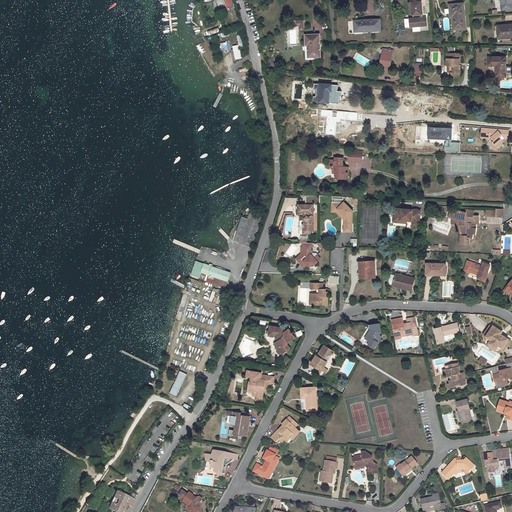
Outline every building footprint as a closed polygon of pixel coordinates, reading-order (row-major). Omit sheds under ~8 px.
[(231,0),(223,0),(228,9),(234,6),(231,0)] [(511,0),(501,0),(502,10),(511,8),(511,0)] [(421,1),(412,2),(412,3),(412,14),(412,15),(414,15),(414,18),(410,19),(410,27),(426,26),(425,18),(421,18),(421,15),(422,15),(421,1)] [(464,4),(450,5),(450,13),(452,13),(454,29),(466,28),(464,4)] [(444,29),(452,27),(450,17),(442,18),(444,29)] [(294,19),(294,26),(298,26),(298,30),(304,30),(304,19),(294,19)] [(380,19),(354,21),(355,29),(363,29),(363,31),(381,30),(380,19)] [(511,24),(497,26),(498,38),(504,38),(504,36),(511,35),(511,24)] [(207,36),(219,31),(218,27),(206,31),(207,36)] [(232,46),(235,60),(246,57),(240,34),(237,35),(239,45),(232,46)] [(319,34),(306,35),(306,43),(320,43),(319,34)] [(231,49),(230,41),(220,42),(221,50),(231,49)] [(319,45),(320,44),(320,43),(306,43),(306,45),(309,45),(310,57),(320,57),(319,45)] [(383,60),(382,65),(390,66),(393,50),(384,49),(382,60),(383,60)] [(460,53),(447,53),(447,65),(450,65),(450,72),(451,72),(451,76),(460,76),(460,72),(461,72),(461,65),(460,65),(460,53)] [(506,57),(488,57),(488,65),(496,65),(496,77),(506,77),(506,71),(510,71),(510,66),(506,66),(506,57)] [(247,66),(239,69),(242,80),(251,77),(247,66)] [(317,81),(317,87),(318,87),(317,102),(327,103),(327,96),(330,93),(340,94),(341,82),(317,81)] [(335,119),(332,118),(332,117),(327,117),(327,118),(326,119),(325,135),(335,136),(335,129),(349,130),(349,120),(336,119),(335,119)] [(488,137),(491,137),(494,140),(492,141),(495,144),(495,148),(498,148),(502,145),(502,139),(504,138),(508,138),(508,130),(482,128),(481,136),(485,136),(486,136),(488,136),(488,137)] [(370,173),(371,157),(362,157),(362,163),(350,162),(349,175),(360,176),(361,172),(370,173)] [(330,160),(329,167),(336,167),(336,178),(348,179),(348,173),(345,173),(345,169),(343,169),(343,158),(335,158),(335,160),(330,160)] [(351,212),(352,211),(343,202),(341,203),(341,197),(331,197),(330,209),(331,209),(336,208),(345,218),(351,212)] [(312,222),(312,215),(312,213),(312,205),(303,205),(296,206),(297,213),(303,213),(304,216),(303,216),(303,220),(304,220),(304,222),(302,225),(302,226),(303,227),(303,230),(310,231),(312,230),(312,224),(311,223),(312,222)] [(335,212),(343,220),(343,224),(351,224),(351,212),(345,218),(336,208),(331,209),(330,209),(330,212),(335,212)] [(414,210),(395,208),(394,220),(394,222),(399,222),(400,221),(400,220),(406,220),(413,221),(413,223),(413,224),(417,224),(417,223),(418,222),(419,222),(420,211),(419,210),(418,209),(415,209),(414,210)] [(496,209),(496,217),(502,218),(502,216),(504,216),(504,209),(496,209)] [(469,244),(469,238),(472,238),(473,234),(475,234),(476,228),(476,224),(472,224),(472,223),(469,223),(469,221),(479,221),(479,216),(473,215),(473,210),(468,210),(468,214),(466,214),(466,213),(454,210),(453,217),(465,220),(465,224),(460,224),(461,236),(460,244),(469,244)] [(251,247),(261,218),(249,213),(247,219),(240,217),(232,241),(251,247)] [(313,243),(304,243),(304,246),(302,248),(302,249),(304,250),(303,254),(300,257),(299,256),(296,259),(296,263),(300,263),(303,267),(306,264),(308,266),(313,266),(320,259),(317,255),(318,255),(317,254),(316,253),(314,253),(312,253),(312,254),(311,249),(311,248),(313,246),(313,243)] [(375,261),(362,261),(362,273),(363,273),(363,278),(375,278),(375,261)] [(467,261),(464,271),(469,272),(470,270),(479,274),(477,278),(484,281),(490,265),(483,262),(482,266),(467,261)] [(427,263),(426,275),(445,275),(446,264),(427,263)] [(227,282),(230,272),(203,264),(200,273),(227,282)] [(396,273),(393,284),(402,286),(401,288),(412,290),(415,278),(396,273)] [(313,293),(313,301),(317,301),(317,305),(322,305),(322,304),(327,301),(328,292),(325,292),(326,289),(322,289),(323,283),(311,283),(311,289),(317,289),(316,293),(313,293)] [(418,334),(415,318),(407,319),(407,323),(403,324),(402,318),(392,320),(395,338),(401,336),(401,335),(407,334),(407,333),(412,332),(412,334),(413,336),(418,334)] [(367,335),(365,339),(367,340),(371,342),(368,345),(374,348),(380,338),(378,337),(380,335),(381,332),(380,323),(370,325),(371,329),(369,331),(367,335)] [(457,323),(434,329),(438,342),(445,340),(453,338),(454,336),(454,333),(459,332),(457,323)] [(490,325),(483,335),(484,340),(486,340),(488,338),(487,336),(492,327),(490,325)] [(281,328),(269,326),(267,335),(274,336),(277,341),(273,343),(276,348),(276,351),(278,353),(281,354),(289,348),(286,343),(294,337),(287,329),(283,332),(280,332),(281,328)] [(502,336),(501,333),(502,333),(501,330),(495,326),(492,327),(487,336),(488,338),(491,340),(488,343),(496,349),(499,345),(502,347),(508,338),(504,336),(502,336)] [(504,352),(511,340),(508,338),(502,347),(501,350),(504,352)] [(324,345),(320,352),(322,353),(319,357),(316,355),(311,364),(321,371),(327,362),(324,360),(326,355),(332,354),(334,351),(324,345)] [(452,364),(445,366),(446,369),(445,370),(446,375),(448,375),(448,376),(450,376),(451,380),(449,380),(451,387),(456,386),(456,385),(460,384),(460,385),(466,383),(463,372),(460,373),(458,366),(453,368),(452,364)] [(507,379),(509,377),(511,376),(511,370),(511,367),(500,370),(501,373),(494,375),(496,381),(498,380),(499,384),(502,383),(505,385),(508,384),(507,379)] [(179,370),(169,393),(177,396),(186,373),(179,370)] [(248,370),(247,376),(252,377),(251,382),(250,381),(248,391),(253,392),(253,396),(257,396),(262,397),(264,389),(265,385),(268,384),(273,383),(274,377),(261,374),(262,373),(248,370)] [(315,387),(301,388),(302,398),(306,398),(307,411),(317,410),(315,387)] [(472,419),(470,409),(468,399),(457,402),(459,412),(460,412),(462,421),(472,419)] [(511,401),(510,401),(510,402),(500,399),(498,408),(509,411),(508,414),(507,418),(511,419),(511,401)] [(232,430),(231,437),(238,438),(238,439),(239,440),(240,440),(241,440),(242,439),(243,436),(246,437),(250,416),(241,415),(241,413),(227,410),(226,415),(232,416),(231,425),(236,426),(235,431),(232,430)] [(295,437),(294,436),(299,431),(295,428),(298,425),(290,417),(282,425),(283,426),(279,430),(271,438),(276,443),(278,440),(280,438),(284,441),(288,437),(290,439),(292,440),(295,437)] [(496,450),(497,456),(498,456),(499,459),(486,461),(487,468),(489,468),(490,471),(491,472),(494,472),(495,471),(494,467),(497,467),(497,466),(498,466),(499,465),(498,462),(499,461),(503,461),(504,468),(511,467),(508,448),(496,450)] [(207,455),(206,462),(212,463),(211,467),(215,468),(215,472),(218,473),(222,473),(224,462),(226,463),(229,463),(234,459),(235,455),(213,451),(213,456),(207,455)] [(268,451),(264,459),(267,460),(264,464),(266,465),(264,468),(257,465),(253,472),(266,478),(270,471),(272,473),(279,459),(275,457),(275,455),(268,451)] [(370,475),(374,474),(374,472),(378,471),(379,471),(377,464),(374,462),(373,459),(372,459),(372,457),(373,457),(373,456),(365,451),(362,452),(362,455),(355,456),(355,457),(353,458),(355,467),(360,466),(365,465),(368,467),(369,471),(370,475)] [(408,471),(412,468),(412,469),(419,464),(413,457),(407,461),(406,460),(397,467),(404,476),(409,472),(408,471)] [(468,472),(475,465),(467,458),(465,460),(462,460),(458,460),(456,458),(448,467),(449,468),(444,473),(449,479),(454,473),(453,472),(457,468),(458,469),(465,469),(468,472)] [(322,471),(321,477),(323,477),(322,482),(332,484),(333,477),(332,476),(332,474),(335,474),(337,463),(326,461),(324,472),(322,471)] [(218,473),(217,478),(224,479),(226,463),(224,462),(222,473),(218,473)] [(128,511),(134,500),(116,492),(108,509),(114,511),(128,511)] [(183,501),(187,504),(188,511),(201,511),(200,502),(201,502),(202,500),(202,498),(200,497),(198,497),(197,499),(193,496),(193,495),(190,493),(188,495),(184,492),(181,496),(185,499),(183,501)] [(442,504),(440,496),(435,497),(423,499),(425,509),(435,507),(436,509),(436,510),(443,509),(442,504)] [(496,511),(496,509),(502,508),(500,502),(485,506),(486,511),(496,511)] [(254,511),(255,509),(254,509),(254,505),(240,503),(239,508),(235,507),(235,511),(254,511)]
